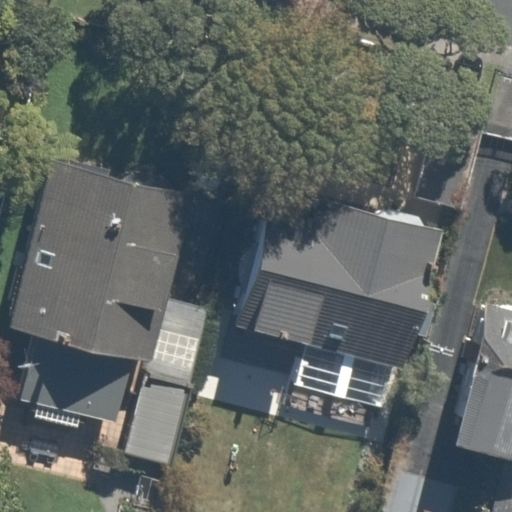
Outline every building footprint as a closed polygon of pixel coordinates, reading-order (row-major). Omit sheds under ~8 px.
[(489,157),(432,138),(411,201),(468,220),(489,157)] [(201,193),(54,161),(17,333),(191,370),(203,311),(176,306),(201,193)] [(461,237),(327,199),(316,240),(259,224),(233,318),(424,371),(461,237)] [(511,511),(511,310),(482,304),(448,445),(506,459),(492,511),(511,511)] [(196,388),(35,355),(26,399),(134,421),(128,451),(180,462),(196,388)] [(421,511),(423,501),(389,496),(387,511),(421,511)]
